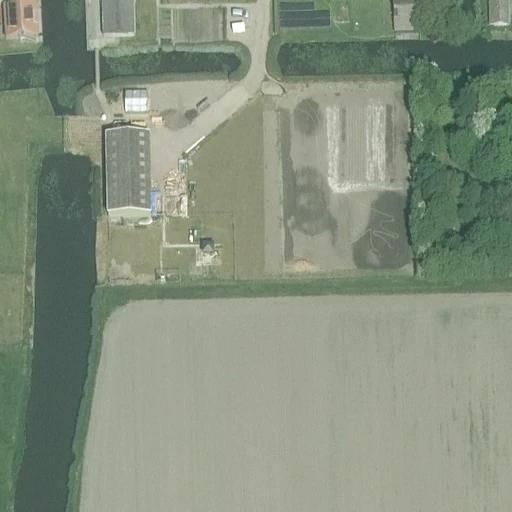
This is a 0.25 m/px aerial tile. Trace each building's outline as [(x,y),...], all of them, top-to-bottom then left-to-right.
[(134,37),(133,0),(102,0),(103,38),(134,37)] [(431,15),(430,1),(418,1),(394,1),(395,35),(418,34),(418,30),(429,30),(428,15),(431,15)] [(509,29),(509,2),(489,2),(489,29),(509,29)] [(5,6),(4,6),(6,40),(38,38),(36,5),(16,6),(5,6)] [(61,152),(99,151),(98,118),(60,119),(61,152)] [(149,137),(107,138),(108,218),(151,217),(149,137)]
